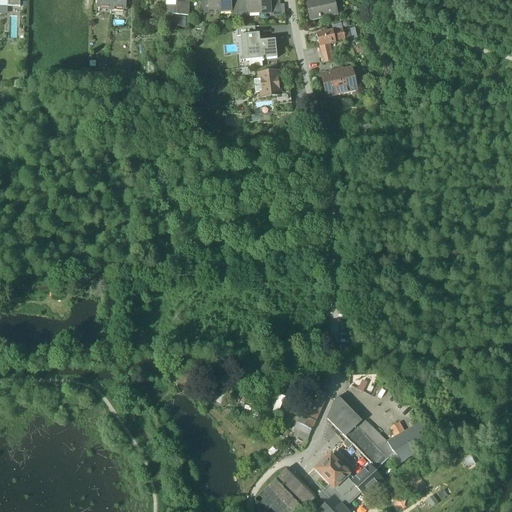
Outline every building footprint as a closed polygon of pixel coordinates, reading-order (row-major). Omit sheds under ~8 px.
[(98,0),(98,9),(112,10),(112,0),(98,0)] [(112,0),(112,10),(126,11),(126,0),(112,0)] [(166,0),(166,7),(165,7),(165,16),(189,17),(189,0),(166,0)] [(207,0),(208,9),(220,9),(219,0),(207,0)] [(219,0),(220,9),(220,11),(232,10),(231,0),(219,0)] [(248,12),(247,0),(238,0),(238,10),(238,13),(245,12),(248,12)] [(248,12),(259,12),(258,0),(247,0),(248,12)] [(258,0),(259,12),(259,13),(271,12),(270,0),(258,0)] [(280,0),(279,0),(270,0),(271,12),(271,18),(274,18),(274,12),(280,12),(280,0)] [(317,15),(319,20),(337,16),(333,0),(318,0),(315,1),(309,2),(312,16),(317,15)] [(312,16),(309,2),(306,3),(310,22),(319,20),(317,15),(312,16)] [(186,18),(172,18),(172,28),(185,28),(186,18)] [(238,38),(243,37),(256,35),(255,28),(237,29),(238,38)] [(343,29),(333,32),(336,42),(345,40),(343,32),(343,29)] [(355,29),(349,30),(351,40),(357,38),(355,29)] [(345,40),(345,41),(351,40),(349,30),(343,32),(345,40)] [(336,43),(336,42),(333,32),(333,31),(317,35),(320,47),(329,45),(336,43)] [(260,43),(260,44),(256,44),(256,35),(243,37),(246,63),(249,62),(262,61),(262,63),(263,63),(263,61),(277,60),(277,59),(275,42),(275,41),(260,43)] [(320,47),(323,62),(333,60),(329,45),(320,47)] [(262,67),(262,63),(262,61),(249,62),(249,69),(254,69),(262,67)] [(254,69),(249,69),(242,70),(243,76),(245,76),(245,77),(255,76),(254,69)] [(321,76),(326,99),(357,91),(352,69),(343,71),(343,70),(329,73),(329,74),(321,76)] [(257,75),(258,81),(260,81),(262,93),(260,93),(260,99),(260,100),(274,98),(283,97),(282,97),(282,94),(281,91),(279,91),(278,79),(280,78),(279,72),(280,72),(257,74),(257,75)] [(274,98),(275,107),(291,105),(290,93),(282,94),(282,97),(283,97),(274,98)] [(363,392),(368,382),(362,379),(357,389),(363,392)] [(301,415),(315,422),(327,396),(313,389),(301,415)] [(327,420),(345,438),(356,427),(359,424),(361,422),(340,401),(337,399),(327,420)] [(301,433),(309,437),(315,422),(301,415),(297,424),(301,433)] [(387,460),(389,458),(394,453),(387,444),(387,443),(371,428),(365,422),(363,424),(361,426),(358,429),(387,460)] [(393,436),(404,431),(399,422),(389,428),(393,436)] [(421,425),(387,443),(387,444),(394,453),(402,464),(407,459),(432,444),(421,425)] [(377,470),(387,460),(358,429),(356,427),(345,438),(347,440),(344,443),(349,449),(352,446),(353,445),(377,470)] [(402,464),(394,453),(389,458),(397,468),(402,464)] [(315,471),(329,486),(334,491),(336,490),(347,479),(350,476),(331,456),(315,471)] [(361,494),(364,498),(383,481),(369,465),(353,480),(350,483),(361,494)] [(258,511),(302,511),(317,499),(288,469),(255,500),(258,511)] [(350,483),(347,479),(336,490),(342,496),(338,501),(345,508),(361,494),(350,483)] [(319,496),(326,504),(334,497),(338,501),(342,496),(336,490),(334,491),(329,486),(322,493),(320,490),(318,492),(320,495),(319,496)] [(348,511),(345,508),(338,501),(334,497),(326,504),(317,511),(348,511)]
